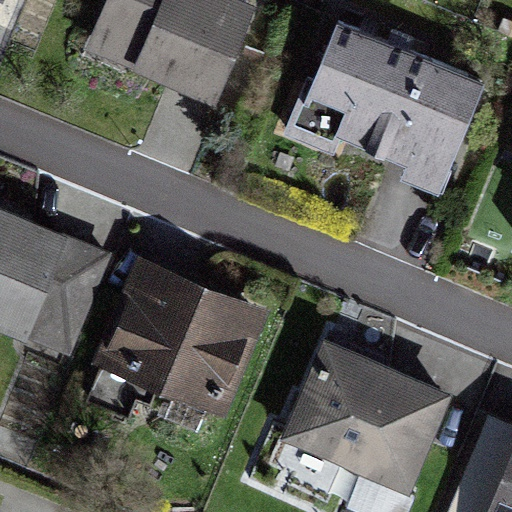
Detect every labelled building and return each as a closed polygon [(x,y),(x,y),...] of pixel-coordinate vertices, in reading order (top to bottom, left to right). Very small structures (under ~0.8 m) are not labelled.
[(103,0),(84,45),(220,104),(260,12),(232,0),(103,0)] [(490,79),(336,18),(294,123),(448,184),(490,79)] [(74,232),(0,205),(0,320),(36,334),(74,232)] [(261,310),(143,260),(100,361),(219,411),(261,310)] [(443,393),(320,346),(285,438),(407,485),(443,393)] [(511,511),(511,447),(485,511),(511,511)]
